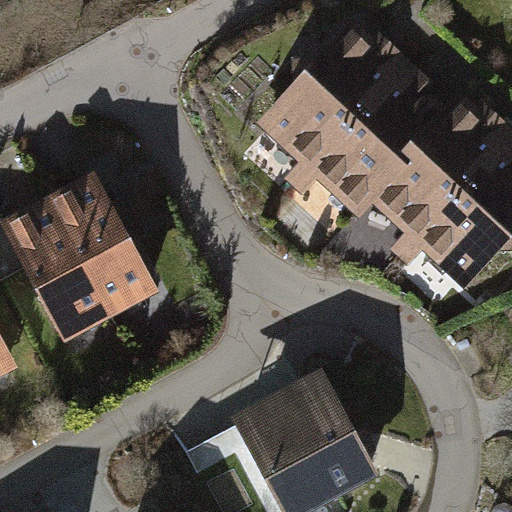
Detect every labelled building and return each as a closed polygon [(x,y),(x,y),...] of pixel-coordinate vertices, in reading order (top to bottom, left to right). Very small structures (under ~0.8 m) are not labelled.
[(316,164),(408,65),(394,52),(385,63),(350,31),(322,62),(296,62),(296,89),(268,119),(316,164)] [(408,65),(316,164),(362,206),(376,191),(444,118),(410,87),(420,76),(408,65)] [(421,234),(511,136),(511,134),(501,123),(491,134),(457,103),(444,118),(376,191),(421,234)] [(511,136),(421,234),(469,277),(496,247),(511,246),(511,136)] [(52,204),(106,306),(151,282),(97,181),(52,204)] [(106,306),(52,204),(7,228),(62,330),(106,306)] [(0,363),(9,359),(0,341),(0,363)] [(330,398),(253,439),(292,511),(369,470),(330,398)]
